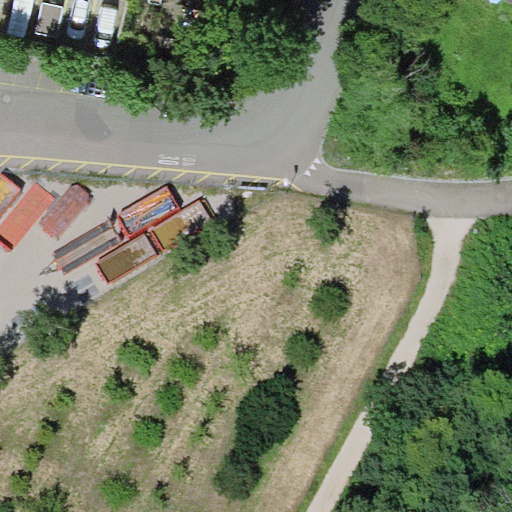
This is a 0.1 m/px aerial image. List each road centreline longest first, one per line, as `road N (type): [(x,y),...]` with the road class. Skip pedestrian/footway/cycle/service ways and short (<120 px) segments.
road 1 (unclassified): [(0,128),(262,140)]
road 2 (residential): [(511,185),(472,192),(262,140)]
road 3 (residential): [(262,140),(339,0)]
